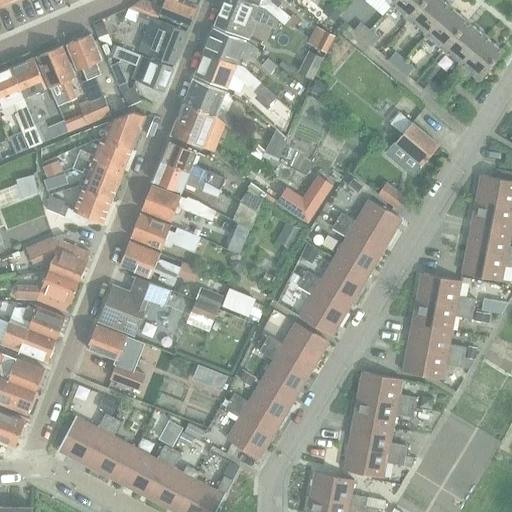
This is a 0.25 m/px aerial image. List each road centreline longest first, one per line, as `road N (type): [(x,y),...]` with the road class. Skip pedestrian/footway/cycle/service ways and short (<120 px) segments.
road 1 (residential): [(269,511),(269,474),(511,77)]
road 2 (residential): [(26,463),(211,0)]
road 3 (tertiary): [(0,51),(120,0)]
